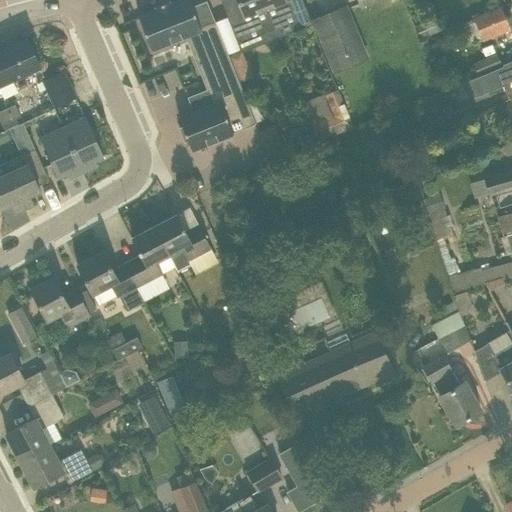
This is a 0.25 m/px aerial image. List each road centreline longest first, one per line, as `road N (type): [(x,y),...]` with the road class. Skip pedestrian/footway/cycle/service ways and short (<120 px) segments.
road 1 (residential): [(0,259),(138,178),(141,147),(72,0)]
road 2 (residential): [(377,511),(511,436)]
